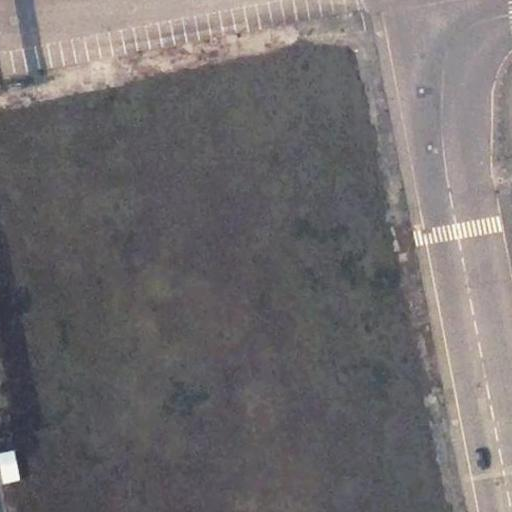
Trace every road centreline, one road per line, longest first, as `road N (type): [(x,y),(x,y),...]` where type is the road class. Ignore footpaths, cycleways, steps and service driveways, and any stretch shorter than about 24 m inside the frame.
road 1 (unclassified): [(511,510),(426,61),(453,12)]
road 2 (unclassified): [(224,0),(78,27),(0,23)]
